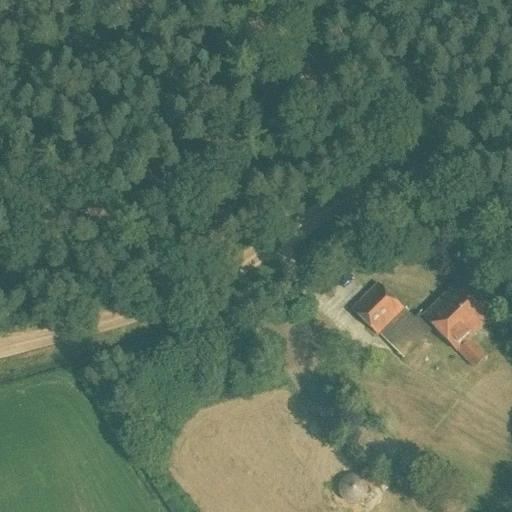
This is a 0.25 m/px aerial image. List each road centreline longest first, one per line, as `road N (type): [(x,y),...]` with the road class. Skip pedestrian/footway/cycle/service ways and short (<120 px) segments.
road 1 (track): [(0,355),(221,288),(384,193),(407,169)]
road 2 (track): [(511,276),(240,0)]
